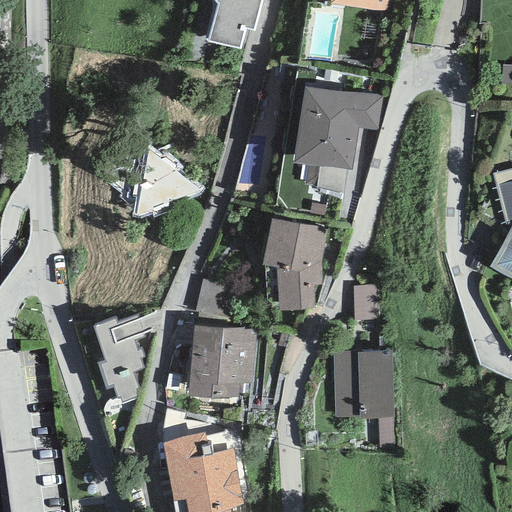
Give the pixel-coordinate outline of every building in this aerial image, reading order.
[(261,0),(214,0),(216,3),(218,3),(206,41),(239,49),(244,29),(253,31),(261,0)] [(330,0),(330,4),(387,12),(389,0),(330,0)] [(303,87),(293,164),(351,171),(357,128),(377,131),(381,97),(303,87)] [(144,142),(100,177),(120,193),(117,196),(129,207),(133,203),(132,214),(139,215),(199,194),(201,192),(177,172),(182,168),(166,152),(161,156),(144,142)] [(511,169),(493,174),(509,230),(488,267),(511,279),(511,169)] [(262,265),(275,268),(278,311),(315,309),(313,286),(321,286),(321,262),(326,229),(271,219),(262,265)] [(115,318),(92,327),(105,361),(97,364),(106,387),(112,385),(117,399),(119,398),(121,403),(140,396),(132,372),(143,368),(140,358),(144,357),(141,349),(138,350),(134,341),(145,337),(137,315),(117,322),(115,318)] [(240,384),(250,383),(256,329),(193,325),(187,397),(238,398),(240,384)] [(391,350),(332,352),(334,418),(393,416),(391,350)] [(204,433),(162,444),(175,511),(228,511),(228,510),(243,503),(233,449),(212,454),(211,446),(207,447),(204,433)]
